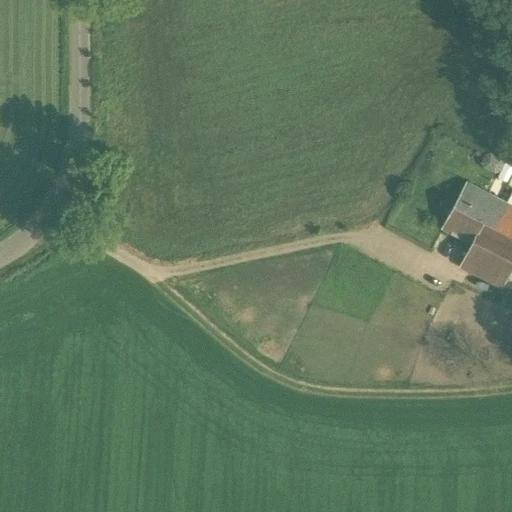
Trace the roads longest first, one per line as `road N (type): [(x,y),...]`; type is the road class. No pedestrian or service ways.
road 1 (unknown): [(54,213),(156,267),(186,269),(358,230),(456,270)]
road 2 (tertiary): [(0,254),(54,213),(72,173),(73,0)]
